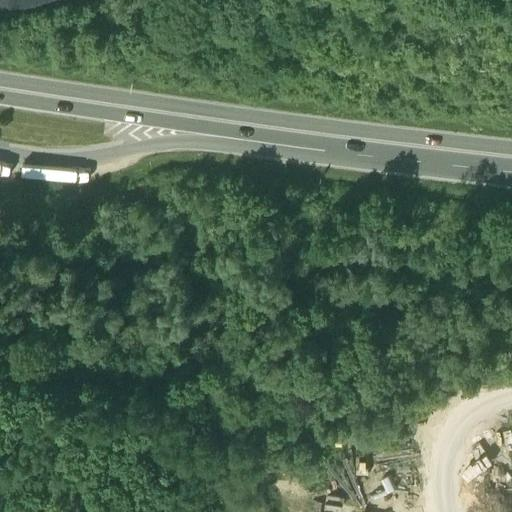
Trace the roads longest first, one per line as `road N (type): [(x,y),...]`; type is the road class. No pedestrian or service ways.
road 1 (primary): [(0,96),(511,175)]
road 2 (unknown): [(0,272),(274,233),(335,201),(358,155)]
